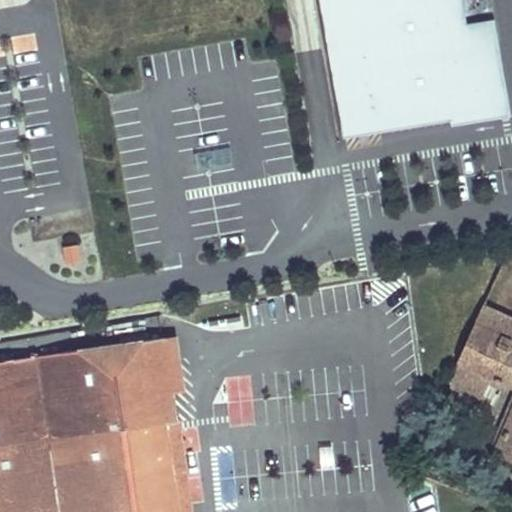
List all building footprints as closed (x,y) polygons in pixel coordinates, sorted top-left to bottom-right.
[(321,0),(346,136),(451,118),(479,113),(479,110),(485,109),(480,83),(474,84),(463,23),(492,17),(489,0),(321,0)] [(479,113),(451,118),(452,123),(509,113),(492,17),(463,23),(474,84),(480,83),(485,109),(479,110),(479,113)] [(61,242),(63,261),(79,259),(77,240),(61,242)] [(511,320),(482,307),(475,323),(511,340),(511,320)] [(511,340),(475,323),(458,359),(461,361),(507,383),(511,384),(511,411),(496,448),(511,455),(511,340)] [(165,338),(173,393),(184,392),(175,336),(165,338)] [(165,338),(0,362),(0,511),(178,511),(165,424),(177,422),(173,393),(165,338)] [(461,361),(447,390),(494,414),(507,383),(461,361)] [(191,511),(177,422),(165,424),(178,511),(191,511)]
